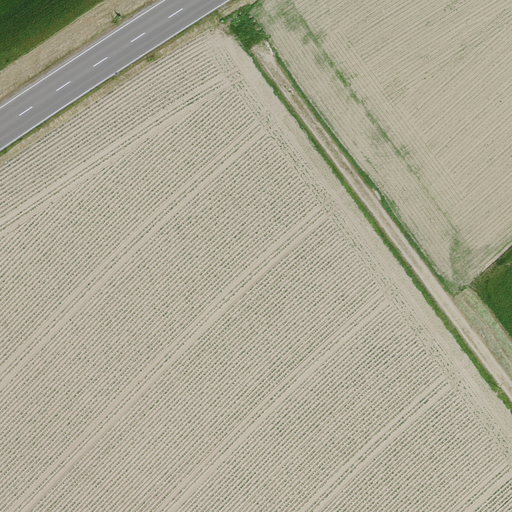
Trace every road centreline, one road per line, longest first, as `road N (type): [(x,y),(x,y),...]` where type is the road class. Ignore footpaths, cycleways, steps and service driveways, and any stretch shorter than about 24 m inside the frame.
road 1 (track): [(256,55),(511,399)]
road 2 (primary): [(0,130),(194,0)]
